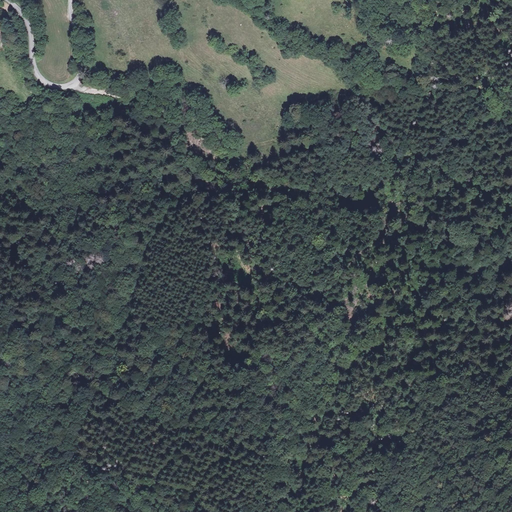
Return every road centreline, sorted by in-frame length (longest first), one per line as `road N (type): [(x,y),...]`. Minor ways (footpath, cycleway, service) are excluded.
road 1 (track): [(76,87),(156,114),(195,174),(161,247),(145,313),(91,416),(94,511)]
road 2 (track): [(156,114),(232,144),(268,194),(249,245),(267,304),(252,342),(245,426),(270,511)]
road 3 (track): [(283,511),(318,419),(351,366),(385,342),(449,326),(493,294),(511,225)]
road 4 (unclassified): [(1,0),(15,11),(37,62),(70,89),(80,57),(70,0)]
road 5 (track): [(257,0),(296,39),(381,69)]
road 6 (track): [(511,82),(450,90),(381,69)]
